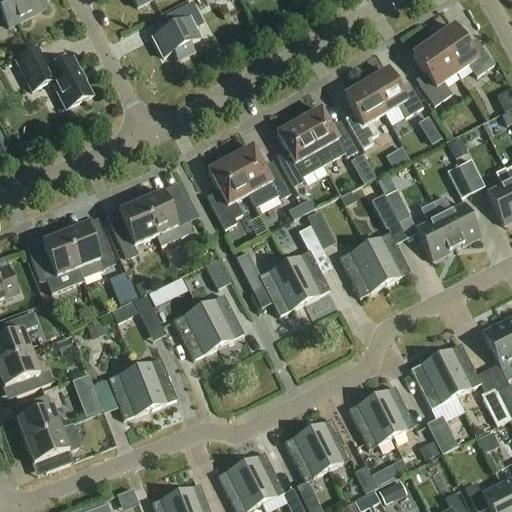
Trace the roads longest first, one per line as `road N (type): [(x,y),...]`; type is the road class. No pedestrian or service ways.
road 1 (residential): [(11,511),(200,433),(234,441),(364,376),(392,328),(511,268)]
road 2 (residential): [(149,139),(384,5)]
road 3 (residential): [(0,200),(149,139)]
road 4 (residential): [(149,139),(76,0)]
